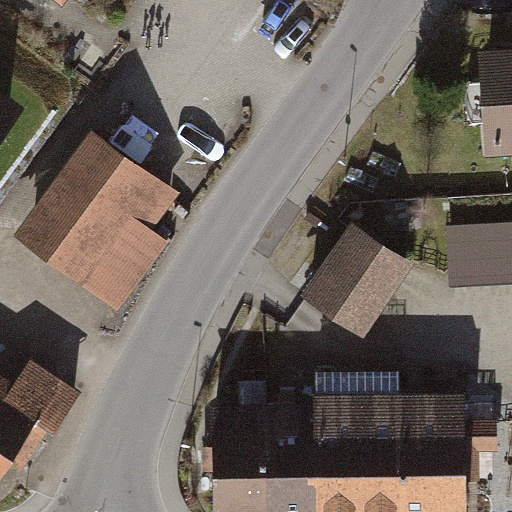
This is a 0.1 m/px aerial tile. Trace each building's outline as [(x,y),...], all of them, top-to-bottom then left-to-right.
[(49,0),(62,10),(69,0),(72,0),(87,11),(94,0),(49,0)] [(511,50),(491,52),(492,77),(458,79),(460,132),(494,130),(495,154),(511,153),(511,50)] [(0,77),(0,152),(36,103),(0,77)] [(181,194),(101,133),(24,235),(122,309),(172,242),(155,229),(181,194)] [(362,220),(312,295),(372,335),(422,260),(362,220)] [(511,225),(450,228),(451,286),(511,283),(511,225)] [(0,372),(0,472),(39,417),(57,429),(83,391),(32,355),(14,382),(0,372)] [(325,406),(325,452),(480,451),(502,451),(502,420),(480,420),(480,388),(398,389),(397,369),(325,370),(325,406)] [(219,406),(220,511),(275,511),(275,406),(219,406)] [(275,406),(275,511),(325,511),(325,452),(325,406),(275,406)] [(480,511),(480,451),(325,452),(325,511),(480,511)]
